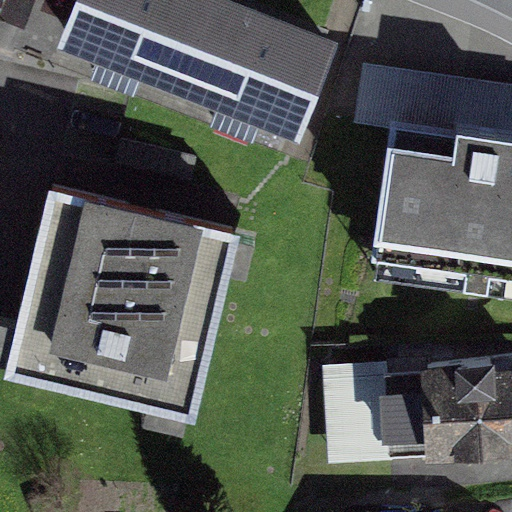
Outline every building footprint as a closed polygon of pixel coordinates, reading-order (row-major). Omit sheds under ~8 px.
[(216,0),(77,0),(57,54),(300,150),(337,47),(216,0)] [(354,124),(392,130),(511,149),(511,86),(362,62),(354,124)] [(511,149),(392,130),(371,282),(511,299),(511,149)] [(240,239),(51,194),(7,382),(197,430),(240,239)] [(391,462),(387,376),(385,363),(323,366),(328,465),(391,462)] [(511,463),(511,371),(387,376),(391,462),(426,460),(426,468),(511,463)]
